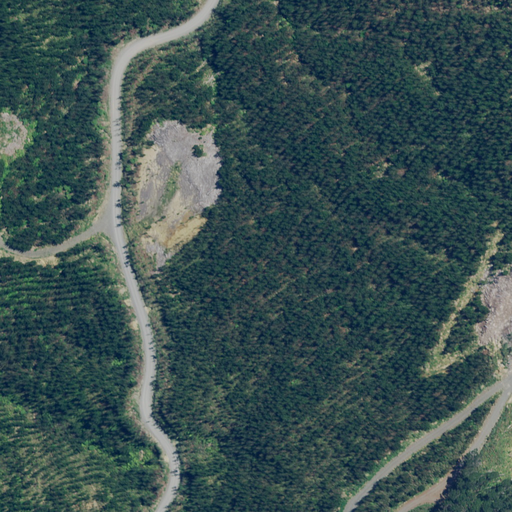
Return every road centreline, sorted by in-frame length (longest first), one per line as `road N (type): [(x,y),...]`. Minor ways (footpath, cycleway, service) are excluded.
road 1 (track): [(157,511),(180,464),(140,404),(151,345),(121,205),(116,60),(160,36),(198,0)]
road 2 (track): [(511,377),(485,425),(405,511)]
